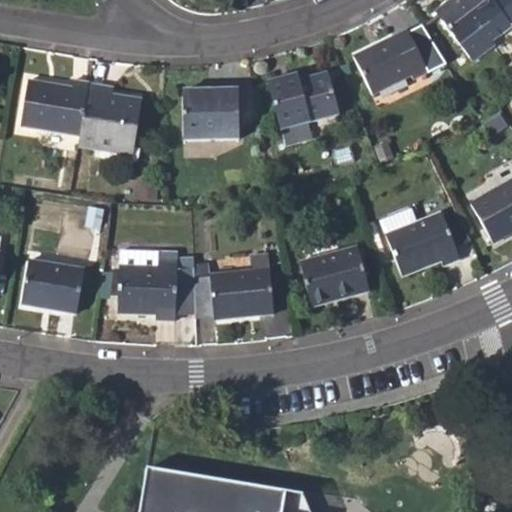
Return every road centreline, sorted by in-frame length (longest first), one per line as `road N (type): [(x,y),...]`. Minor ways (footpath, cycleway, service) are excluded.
road 1 (residential): [(511,301),(430,338),(302,373),(148,381),(0,359)]
road 2 (residential): [(359,0),(252,39),(167,43)]
road 3 (residential): [(0,23),(128,40)]
